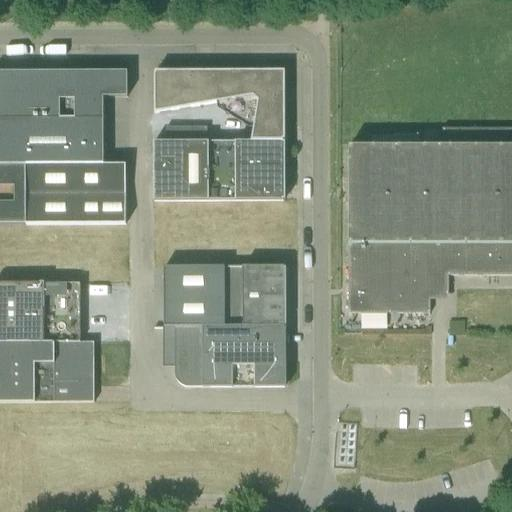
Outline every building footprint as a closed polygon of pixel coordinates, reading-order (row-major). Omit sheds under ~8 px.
[(0,73),(0,123),(104,123),(104,98),(127,98),(127,75),(127,73),(72,73),(0,73)] [(283,143),(283,141),(285,141),(285,73),(156,73),(156,75),(154,75),(155,114),(254,97),(258,102),(252,143),(283,143)] [(0,166),(104,166),(104,123),(0,123),(0,166)] [(166,142),(207,142),(207,128),(166,128),(166,142)] [(349,314),(430,315),(430,295),(448,295),(448,276),(511,276),(511,129),(443,130),(442,147),(349,147),(349,314)] [(284,202),(284,201),(286,201),(285,144),(283,143),(252,143),(154,143),(154,203),(183,203),(258,202),(277,202),(284,202)] [(126,166),(104,166),(0,166),(0,225),(126,225),(126,195),(126,166)] [(164,329),(175,328),(284,328),(284,327),(286,327),(286,269),(284,269),(284,268),(164,269),(164,329)] [(0,344),(79,344),(78,284),(0,284),(0,344)] [(185,388),(187,388),(287,388),(286,330),(284,330),(284,328),(175,328),(175,375),(175,376),(176,378),(177,380),(178,382),(179,384),(181,385),(183,387),(185,388)] [(0,404),(94,404),(94,344),(79,344),(0,344),(0,404)]
